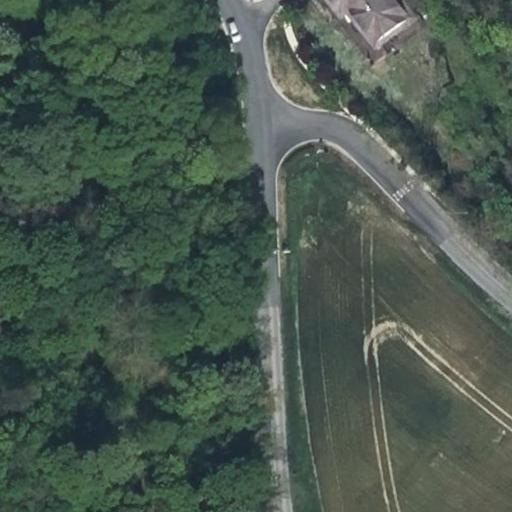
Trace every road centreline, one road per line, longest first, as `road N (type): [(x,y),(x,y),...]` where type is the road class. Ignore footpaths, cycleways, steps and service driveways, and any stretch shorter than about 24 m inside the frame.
road 1 (tertiary): [(280,511),(261,127)]
road 2 (tertiary): [(511,292),(357,140),(330,128),(261,127)]
